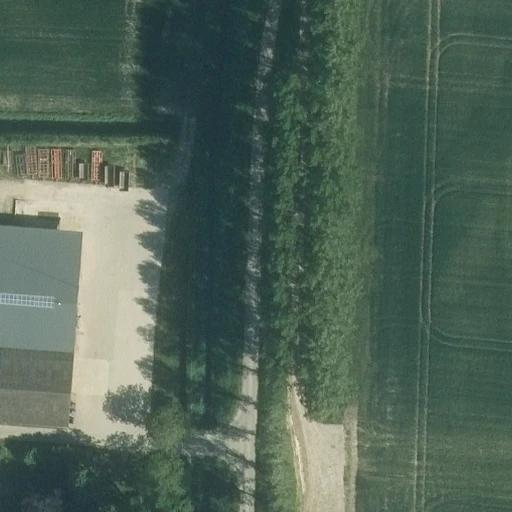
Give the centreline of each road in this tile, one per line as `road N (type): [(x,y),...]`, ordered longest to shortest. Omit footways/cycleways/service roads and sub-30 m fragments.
road 1 (track): [(314,511),(298,471),(292,368),(303,0)]
road 2 (unclassified): [(243,511),(261,41),(272,0)]
